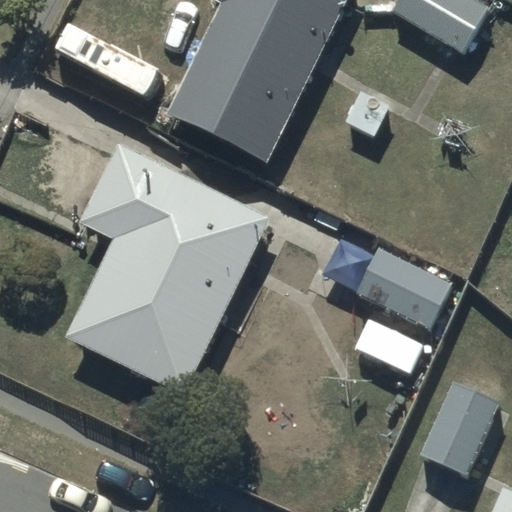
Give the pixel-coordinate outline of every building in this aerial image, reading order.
[(223,23),(170,132),(271,181),(357,0),(216,0),(209,16),(223,23)] [(460,0),(402,0),(392,17),(458,59),(486,16),(460,0)] [(115,256),(69,356),(190,412),(274,231),(120,159),(82,241),(115,256)] [(380,258),(357,301),(427,338),(450,295),(380,258)] [(453,387),(419,461),(465,483),(500,409),(453,387)]
